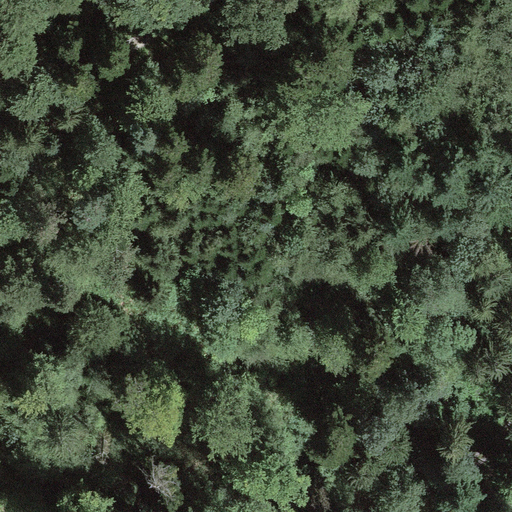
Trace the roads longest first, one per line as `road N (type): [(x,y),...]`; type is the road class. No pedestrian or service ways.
road 1 (track): [(202,0),(104,58),(0,101)]
road 2 (track): [(416,511),(511,421)]
